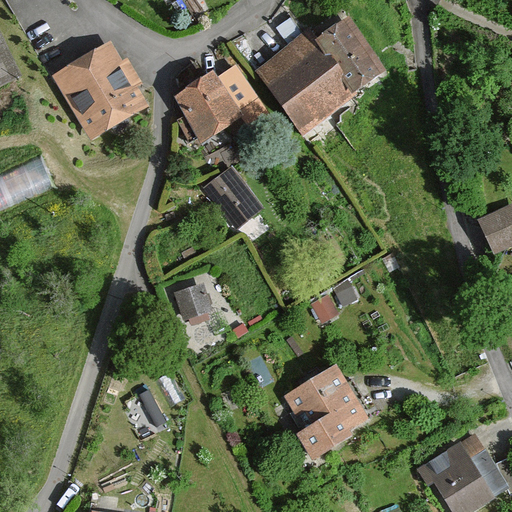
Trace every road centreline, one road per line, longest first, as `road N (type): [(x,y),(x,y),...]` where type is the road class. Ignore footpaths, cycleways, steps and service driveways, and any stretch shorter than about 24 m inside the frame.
road 1 (residential): [(47,511),(156,169),(164,55)]
road 2 (residential): [(511,395),(452,210),(418,0)]
